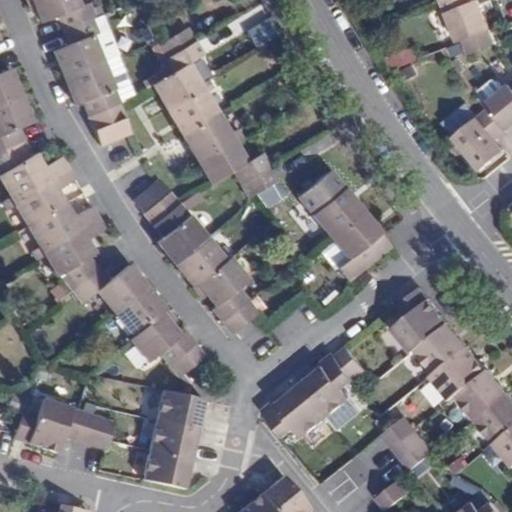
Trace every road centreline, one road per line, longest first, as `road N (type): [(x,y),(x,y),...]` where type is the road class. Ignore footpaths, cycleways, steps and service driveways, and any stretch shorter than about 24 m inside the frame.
road 1 (residential): [(254,389),(121,218),(72,136),(10,0)]
road 2 (residential): [(458,223),(310,0)]
road 3 (residential): [(254,389),(458,223)]
road 4 (residential): [(189,506),(227,481),(254,389)]
